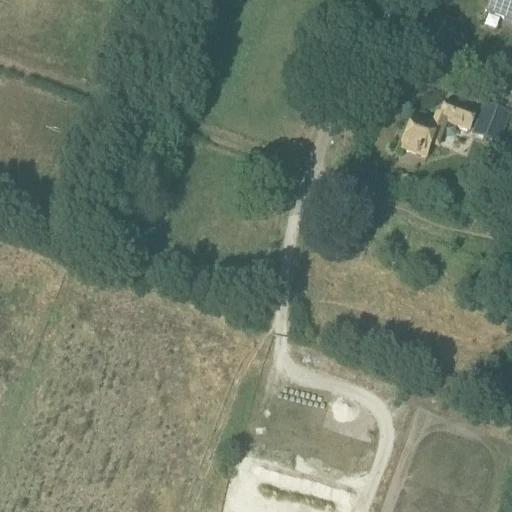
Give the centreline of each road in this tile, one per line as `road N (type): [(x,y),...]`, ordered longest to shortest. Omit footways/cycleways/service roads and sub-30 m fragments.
road 1 (track): [(0,58),(309,174)]
road 2 (track): [(358,511),(395,414),(278,369),(282,308)]
road 3 (track): [(188,490),(243,340),(272,326),(282,308)]
road 4 (residential): [(309,174),(374,0)]
road 5 (track): [(282,308),(292,214),(309,174)]
